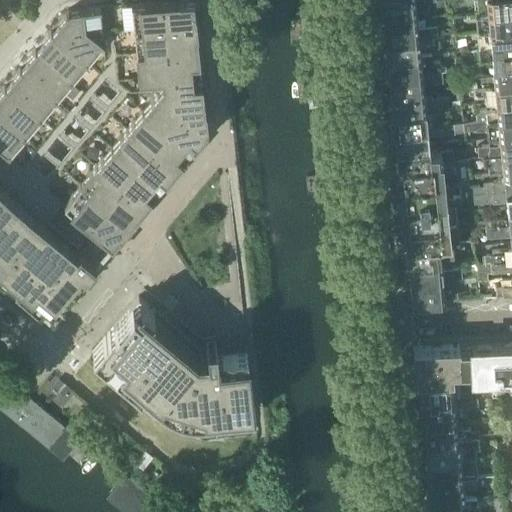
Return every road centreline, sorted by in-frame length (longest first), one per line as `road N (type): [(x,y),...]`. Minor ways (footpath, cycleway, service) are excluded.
road 1 (residential): [(353,0),(380,324)]
road 2 (residential): [(213,0),(228,137),(142,244)]
road 3 (residential): [(380,324),(404,511)]
road 4 (residential): [(122,268),(48,358),(0,322)]
road 5 (residential): [(511,319),(380,324)]
road 6 (residential): [(142,244),(200,308),(235,304)]
